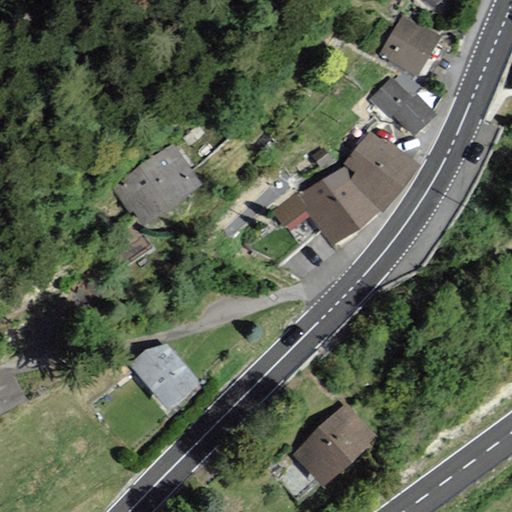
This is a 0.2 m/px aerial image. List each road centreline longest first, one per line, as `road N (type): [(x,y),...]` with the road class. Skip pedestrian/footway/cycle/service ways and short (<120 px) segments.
road 1 (secondary): [(511,4),(457,135),(396,235),(131,511)]
road 2 (secondary): [(403,511),(511,432)]
